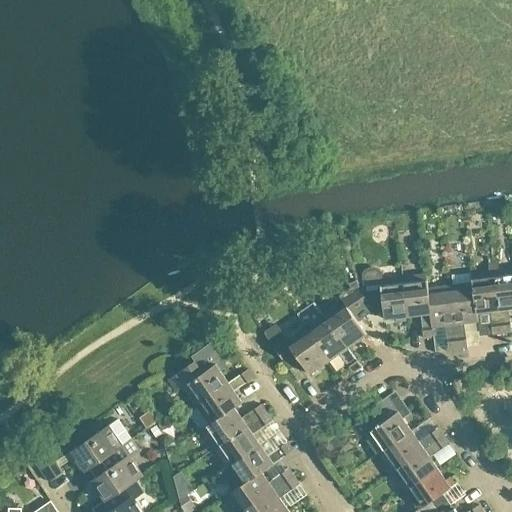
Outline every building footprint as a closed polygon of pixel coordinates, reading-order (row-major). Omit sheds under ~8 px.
[(511,308),(511,269),(493,271),(501,334),(510,333),(507,309),(511,308)] [(501,334),(493,271),(470,274),(475,313),(476,313),(488,312),(491,336),(501,334)] [(477,323),(476,313),(475,313),(470,274),(471,284),(449,287),(457,349),(467,348),(464,324),(477,323)] [(427,289),(425,275),(402,278),(407,317),(420,315),(423,339),(432,338),(431,328),(426,289),(427,289)] [(407,317),(402,278),(379,281),(365,282),(366,289),(359,290),(369,314),(383,313),(384,320),(407,317)] [(457,349),(449,287),(427,289),(426,289),(431,328),(444,327),(447,350),(457,349)] [(366,335),(357,323),(369,314),(359,290),(354,293),(351,288),(338,297),(343,303),(324,316),(347,348),(366,335)] [(347,348),(324,316),(305,329),(328,361),(338,354),(352,374),(361,368),(347,348)] [(309,375),(328,361),(305,329),(286,342),(275,326),(264,334),(289,370),(300,362),(309,375)] [(228,384),(215,365),(202,374),(194,363),(168,381),(176,393),(182,388),(195,407),(228,384)] [(208,425),(208,426),(233,409),(241,404),(233,392),(253,379),(247,370),(228,384),(195,407),(196,407),(208,425)] [(241,420),(233,409),(208,426),(208,425),(201,430),(214,449),(221,444),(253,423),(266,414),(260,406),(241,420)] [(410,432),(397,413),(384,422),(376,410),(350,429),(358,441),(365,436),(378,455),(410,432)] [(234,463),(259,446),(252,435),(271,421),(266,414),(253,423),(221,444),(214,449),(214,450),(227,468),(234,463)] [(89,470),(88,469),(130,440),(117,421),(93,437),(87,428),(35,463),(49,483),(62,474),(55,464),(72,453),(85,473),(89,470)] [(156,426),(150,429),(155,438),(161,434),(156,426)] [(391,473),(443,437),(437,429),(418,443),(410,432),(378,455),(391,473)] [(329,442),(339,452),(348,444),(338,433),(329,442)] [(436,469),(429,458),(448,445),(443,437),(391,473),(404,492),(436,469)] [(142,478),(130,460),(139,453),(130,440),(88,469),(89,470),(95,479),(91,481),(105,501),(134,481),(135,482),(142,478)] [(279,461),(292,452),(287,444),(273,453),(279,461)] [(267,457),(259,446),(234,463),(227,468),(240,486),(228,494),(228,495),(272,465),(272,466),(279,461),(273,453),(267,457)] [(379,461),(348,472),(353,486),(384,475),(379,461)] [(228,495),(239,511),(244,511),(293,478),(288,470),(268,484),(261,474),(272,466),(272,465),(228,495)] [(441,511),(450,506),(442,493),(454,485),(449,477),(444,481),(436,469),(404,492),(417,511),(415,511),(441,511)] [(284,511),(286,511),(279,500),(299,486),(293,478),(244,511),(284,511)] [(140,511),(133,501),(143,494),(135,482),(134,481),(105,501),(92,510),(94,511),(140,511)] [(186,495),(179,500),(180,507),(190,500),(186,495)] [(57,511),(50,501),(34,511),(20,511),(21,510),(8,510),(7,511),(57,511)]
